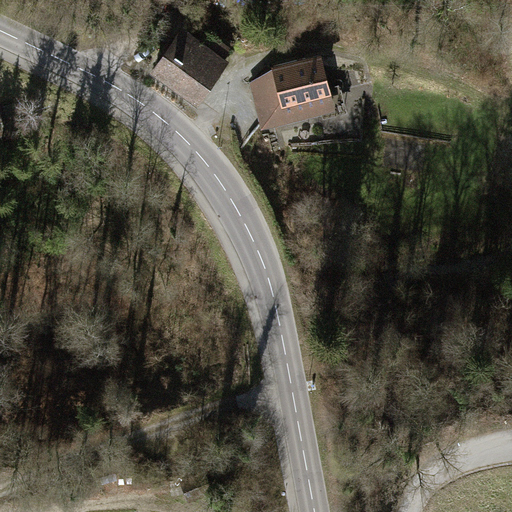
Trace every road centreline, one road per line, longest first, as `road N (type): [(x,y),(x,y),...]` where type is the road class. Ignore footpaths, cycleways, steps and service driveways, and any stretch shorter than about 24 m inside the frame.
road 1 (tertiary): [(315,511),(273,299),(232,201),(202,157),(156,113),(0,30)]
road 2 (track): [(0,492),(291,384)]
road 3 (residential): [(409,511),(417,489),(450,460),(511,441)]
